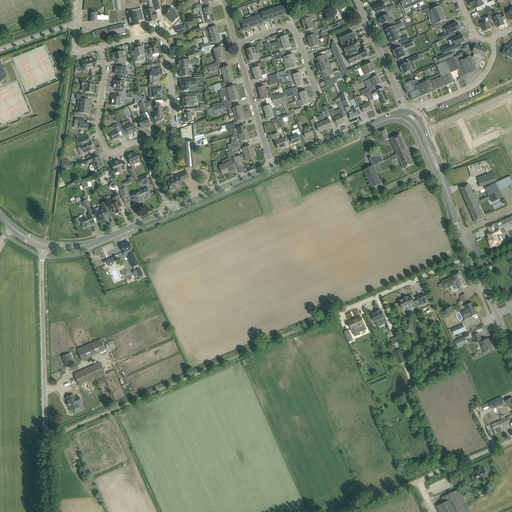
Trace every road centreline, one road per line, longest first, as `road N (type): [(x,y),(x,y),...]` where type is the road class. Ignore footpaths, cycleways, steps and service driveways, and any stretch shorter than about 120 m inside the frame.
road 1 (track): [(338,312),(45,438)]
road 2 (unclassified): [(47,511),(43,247)]
road 3 (residential): [(138,141),(172,124),(162,37),(100,47)]
road 4 (tertiary): [(271,166),(405,113)]
road 5 (residential): [(470,256),(338,312)]
road 6 (residential): [(138,141),(108,154),(98,132),(100,47)]
road 7 (unclassified): [(391,492),(511,440)]
road 8 (residential): [(271,166),(236,44)]
road 9 (residential): [(405,113),(473,85),(490,63),(491,38)]
road 10 (residential): [(316,92),(291,29),(236,44)]
road 11 (tertiary): [(405,113),(357,0)]
